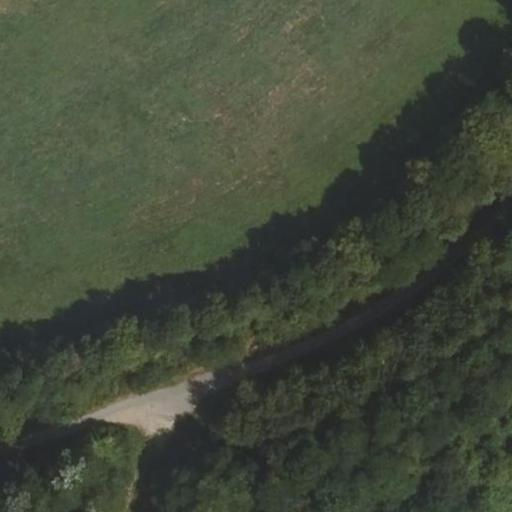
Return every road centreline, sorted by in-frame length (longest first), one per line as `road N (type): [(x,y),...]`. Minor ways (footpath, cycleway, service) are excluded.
road 1 (track): [(135,405),(150,433),(183,443),(340,424),(511,313)]
road 2 (track): [(511,200),(450,267),(418,289),(323,339),(242,368)]
road 3 (unclassified): [(242,368),(0,455)]
